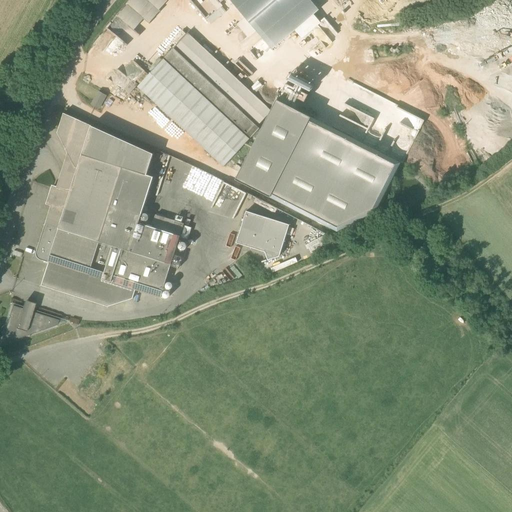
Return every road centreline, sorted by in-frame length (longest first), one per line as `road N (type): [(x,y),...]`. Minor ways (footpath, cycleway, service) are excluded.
road 1 (track): [(511,161),(447,206),(327,264),(172,324)]
road 2 (tertiary): [(0,246),(66,64),(109,0)]
road 3 (residential): [(172,324),(0,360)]
